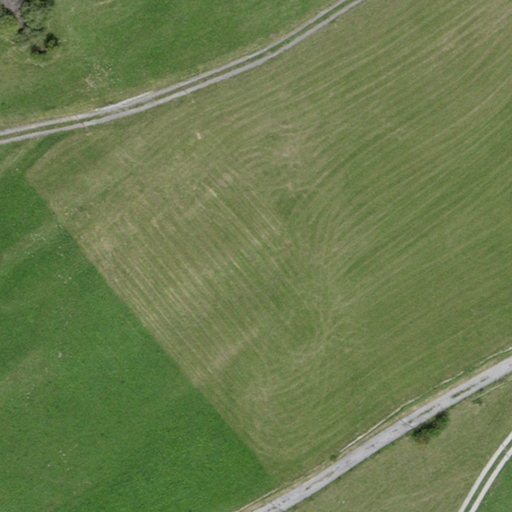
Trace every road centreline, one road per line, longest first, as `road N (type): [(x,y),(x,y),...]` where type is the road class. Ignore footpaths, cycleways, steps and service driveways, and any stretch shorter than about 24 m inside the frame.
road 1 (track): [(376,0),(191,99),(0,142)]
road 2 (track): [(511,363),(275,511)]
